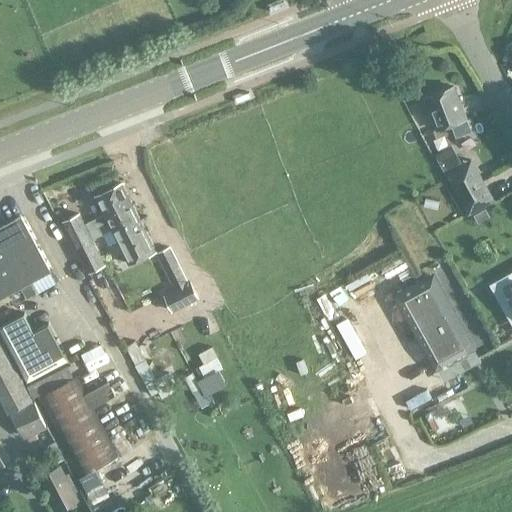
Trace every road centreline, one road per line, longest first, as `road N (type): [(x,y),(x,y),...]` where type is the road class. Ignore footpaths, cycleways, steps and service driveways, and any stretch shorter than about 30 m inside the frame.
road 1 (residential): [(0,153),(203,511)]
road 2 (secondary): [(0,151),(357,10)]
road 3 (unclassified): [(511,113),(453,0)]
